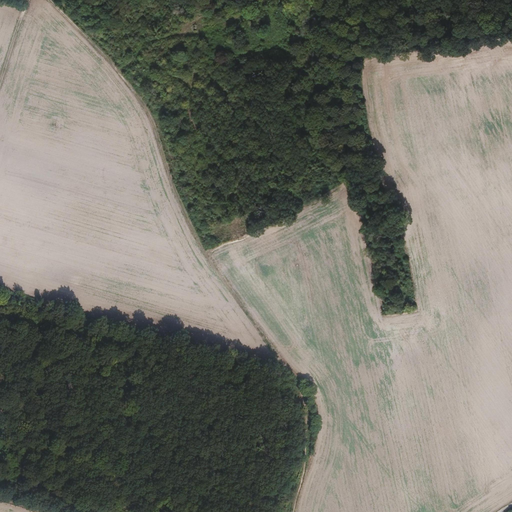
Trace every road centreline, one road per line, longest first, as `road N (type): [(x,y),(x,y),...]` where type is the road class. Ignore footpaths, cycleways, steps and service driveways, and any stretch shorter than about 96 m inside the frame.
road 1 (track): [(49,0),(148,112),(206,255),(292,381),(310,428),(292,511)]
road 2 (track): [(0,309),(296,393)]
